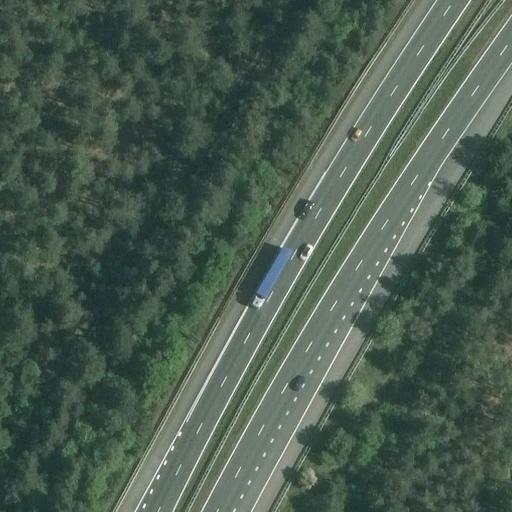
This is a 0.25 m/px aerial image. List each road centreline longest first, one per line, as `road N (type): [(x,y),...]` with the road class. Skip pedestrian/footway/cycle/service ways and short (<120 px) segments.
road 1 (motorway): [(448,0),(246,325),(158,511)]
road 2 (motorway): [(218,511),(295,368),(511,42)]
